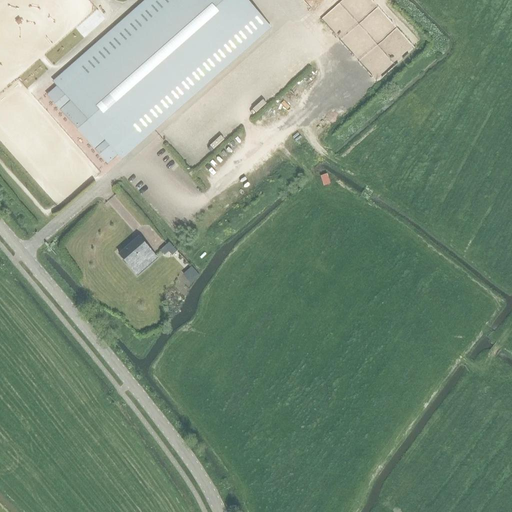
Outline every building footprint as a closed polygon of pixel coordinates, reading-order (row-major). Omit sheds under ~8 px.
[(46,95),(76,129),(107,164),(117,155),(121,160),(271,28),(246,0),(144,0),(52,82),(56,86),(46,95)] [(330,86),(342,99),(351,90),(339,77),(330,86)] [(158,258),(137,236),(135,238),(134,236),(123,246),(124,248),(117,254),(137,277),(158,258)] [(175,251),(168,243),(161,250),(164,254),(168,250),(172,254),(175,251)] [(199,276),(198,275),(191,267),(187,271),(195,280),(195,279),(199,276)]
